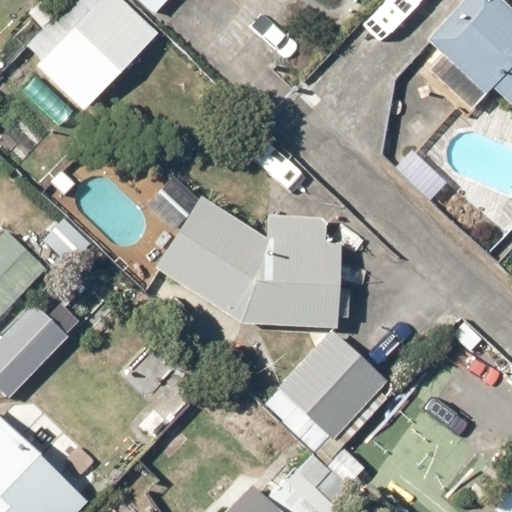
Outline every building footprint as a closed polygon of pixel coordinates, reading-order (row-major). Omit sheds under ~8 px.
[(77,0),(32,46),(49,63),(42,71),(86,114),(163,35),(126,0),(77,0)] [(145,0),(162,15),(174,0),(145,0)] [(511,10),(511,11),(500,0),(469,0),(434,39),(449,53),(434,70),(478,111),(499,89),(511,101),(511,10)] [(332,213),(274,214),(274,241),(205,199),(161,271),(246,324),(347,324),(346,236),(332,236),(332,213)] [(0,322),(50,271),(5,228),(0,233),(0,322)] [(71,338),(34,303),(0,338),(0,389),(12,401),(71,338)] [(393,375),(336,328),(281,395),(338,441),(393,375)] [(0,511),(82,511),(95,499),(0,410),(0,511)] [(278,511),(252,487),(227,511),(278,511)]
